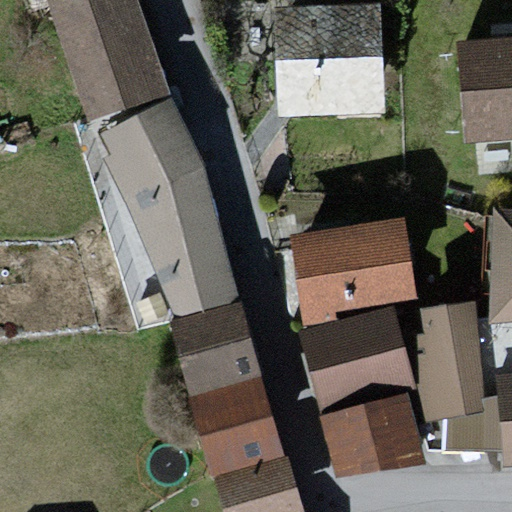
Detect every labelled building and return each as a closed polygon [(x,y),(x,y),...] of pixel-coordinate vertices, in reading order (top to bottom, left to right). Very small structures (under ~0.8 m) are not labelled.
[(134,0),(50,0),(90,116),(165,90),(134,0)] [(374,9),(278,12),(281,113),(377,110),(374,9)] [(511,40),(462,44),(469,138),(511,134),(511,40)] [(168,102),(104,136),(115,157),(109,161),(131,201),(175,313),(235,296),(199,167),(168,102)] [(408,213),(294,228),(311,325),(401,299),(423,292),(408,213)] [(511,214),(496,213),(494,318),(511,316),(511,214)] [(481,295),(426,301),(427,390),(434,415),(491,410),(481,295)] [(311,325),(302,328),(343,478),(444,452),(434,415),(427,390),(401,299),(311,325)] [(282,461),(239,305),(174,323),(226,511),(300,511),(286,460),(282,461)] [(511,376),(503,378),(509,462),(511,462),(511,376)]
